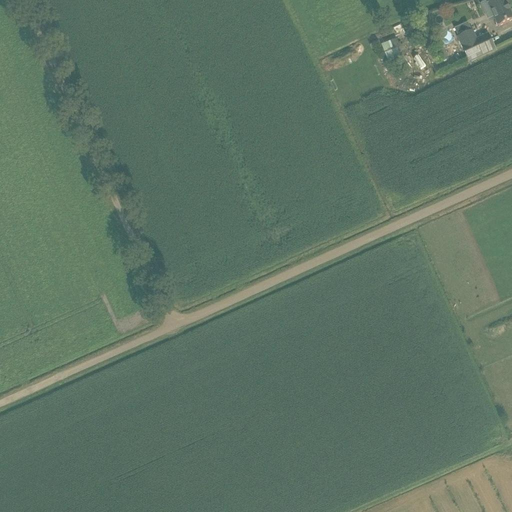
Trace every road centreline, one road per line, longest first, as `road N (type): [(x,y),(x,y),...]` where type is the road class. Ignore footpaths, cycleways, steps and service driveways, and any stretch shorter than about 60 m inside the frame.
road 1 (unclassified): [(25,0),(172,327),(511,177)]
road 2 (track): [(0,404),(172,327)]
